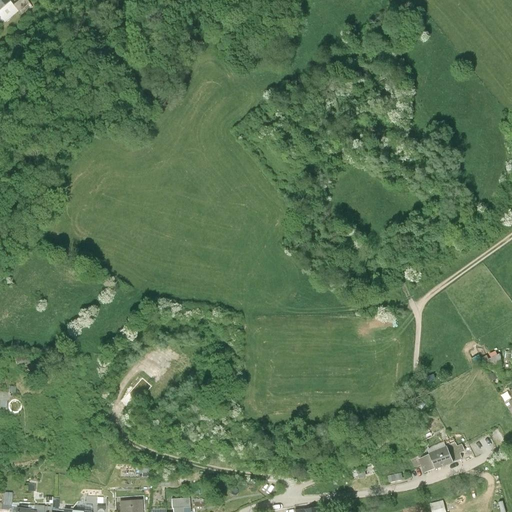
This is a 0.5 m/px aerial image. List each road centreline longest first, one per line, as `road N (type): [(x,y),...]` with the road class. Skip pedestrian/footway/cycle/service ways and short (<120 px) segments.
road 1 (residential): [(251,511),(432,480),(511,443)]
road 2 (track): [(293,502),(294,490),(355,467),(410,420),(418,306)]
road 3 (track): [(294,490),(276,479),(178,462),(123,438),(114,405),(126,375)]
